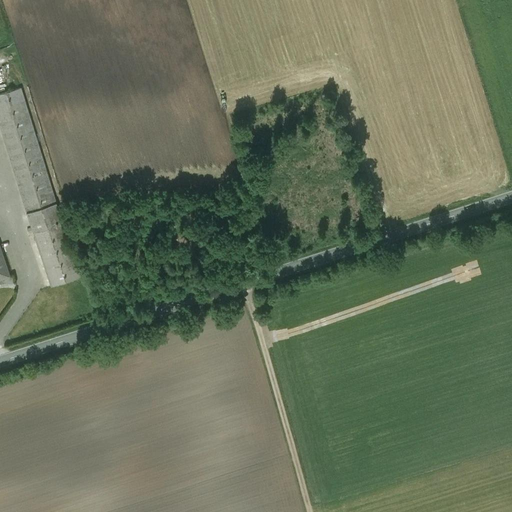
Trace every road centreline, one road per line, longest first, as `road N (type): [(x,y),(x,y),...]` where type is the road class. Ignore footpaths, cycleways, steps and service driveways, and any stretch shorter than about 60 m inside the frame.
road 1 (tertiary): [(0,361),(511,196)]
road 2 (track): [(243,283),(309,511)]
